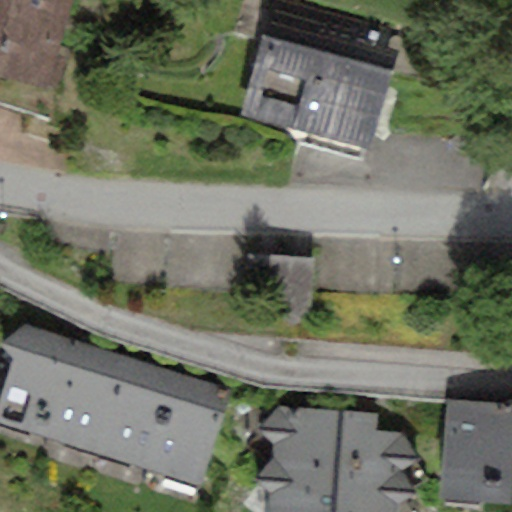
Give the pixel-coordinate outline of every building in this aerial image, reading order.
[(0,0),(0,77),(63,90),(81,0),(0,0)] [(281,26),(256,119),(379,153),(404,59),(281,26)] [(40,335),(10,429),(221,495),(251,401),(40,335)] [(511,416),(472,414),(465,505),(511,508),(511,416)] [(417,511),(421,421),(301,417),(297,511),(417,511)]
